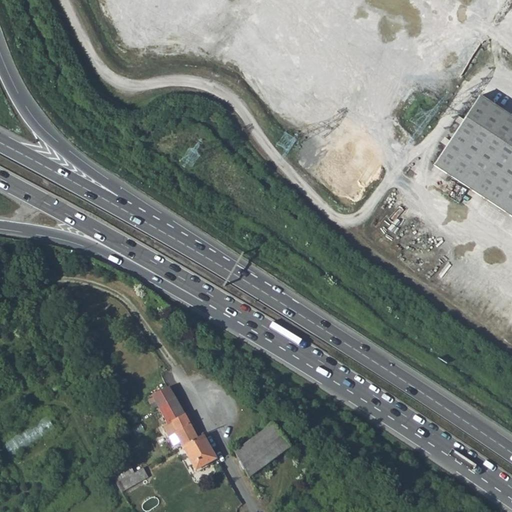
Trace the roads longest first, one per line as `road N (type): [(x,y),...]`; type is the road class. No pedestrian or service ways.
road 1 (track): [(66,0),(100,70),(118,84),(200,81),(232,93),(299,187),(333,216),(353,221),(479,76),(511,60)]
road 2 (trunk): [(511,453),(121,209)]
road 3 (trunk): [(212,296),(511,488)]
road 4 (trunk): [(0,179),(212,296)]
road 5 (trunk): [(0,225),(85,242),(176,291),(212,296)]
road 6 (residential): [(254,511),(154,335)]
road 7 (trunk): [(121,209),(118,191),(35,123),(0,61)]
road 8 (trunk): [(121,209),(0,142)]
